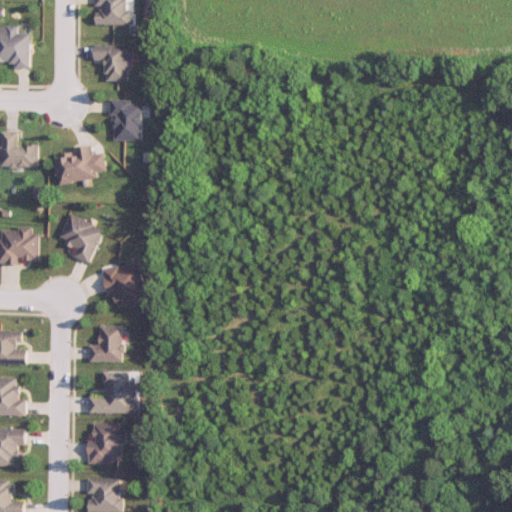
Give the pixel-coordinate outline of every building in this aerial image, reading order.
[(132,25),(132,0),(98,0),(99,25),(132,25)] [(32,34),(19,34),(19,27),(0,27),(0,61),(14,61),(14,68),(32,68),(32,34)] [(108,60),(108,81),(132,81),(132,45),(97,45),(97,60),(108,60)] [(144,142),(145,102),(114,101),(113,116),(119,116),(118,141),(144,142)] [(41,167),(41,146),(20,146),(20,132),(4,132),(4,167),(41,167)] [(100,179),(96,148),(57,153),(61,184),(100,179)] [(77,256),(93,263),(107,229),(73,215),(62,239),(81,248),(77,256)] [(42,230),(3,229),(1,263),(41,264),(42,230)] [(105,270),(110,294),(115,293),(118,309),(148,303),(140,263),(105,270)] [(124,362),(124,327),(102,327),(102,345),(91,345),(91,362),(124,362)] [(29,346),(27,346),(28,331),(0,330),(0,364),(29,365),(29,346)] [(137,413),(137,382),(130,382),(130,372),(106,372),(106,397),(91,397),(91,413),(137,413)] [(0,416),(28,416),(28,400),(20,400),(20,378),(0,378),(0,416)] [(92,463),(125,464),(126,424),(94,423),(92,463)] [(0,466),(19,467),(19,447),(28,447),(28,429),(0,428),(0,466)] [(89,511),(124,511),(124,479),(90,479),(89,511)] [(0,511),(25,511),(26,501),(14,501),(14,480),(0,480),(0,511)]
